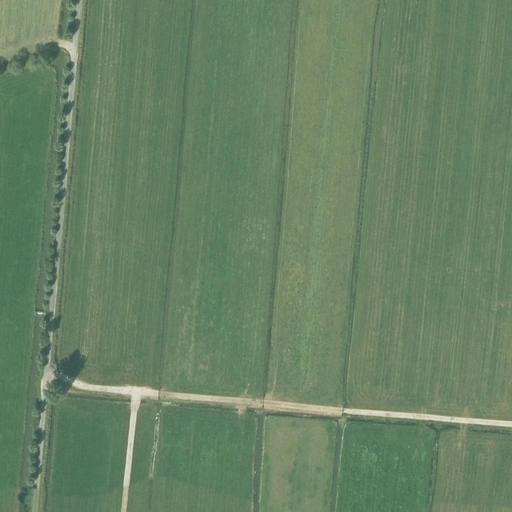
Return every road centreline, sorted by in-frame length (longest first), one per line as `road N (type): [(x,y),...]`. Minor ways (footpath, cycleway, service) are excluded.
road 1 (unclassified): [(34,511),(78,0)]
road 2 (track): [(511,424),(135,393)]
